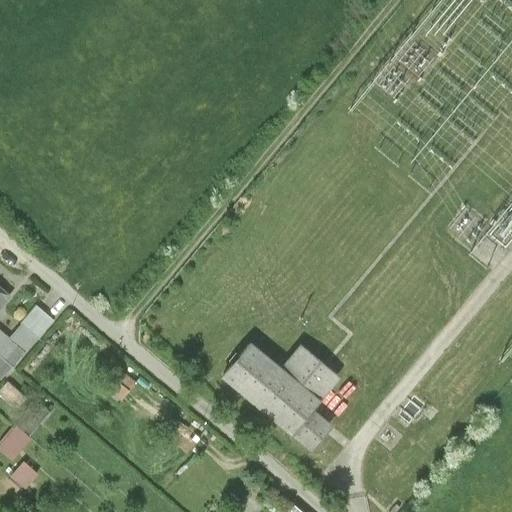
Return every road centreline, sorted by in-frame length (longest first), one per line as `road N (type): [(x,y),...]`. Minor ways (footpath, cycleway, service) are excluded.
road 1 (track): [(121,336),(150,284),(391,0)]
road 2 (track): [(121,336),(0,226)]
